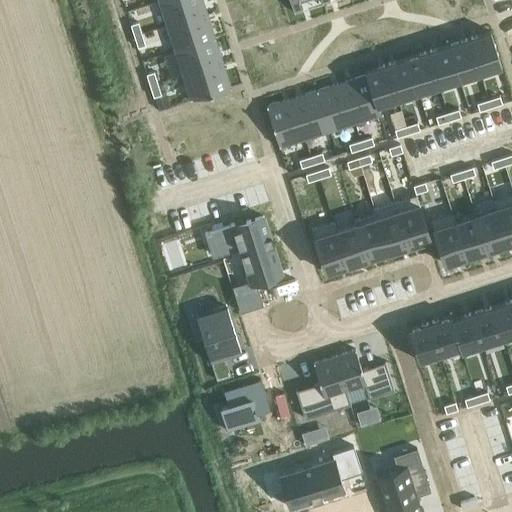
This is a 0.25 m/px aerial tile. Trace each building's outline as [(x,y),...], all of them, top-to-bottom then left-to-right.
[(159,0),(167,25),(207,12),(202,0),(159,0)] [(289,0),(294,12),(302,9),(299,0),(289,0)] [(207,12),(167,25),(175,50),(215,37),(215,36),(207,12)] [(138,21),(130,24),(134,35),(142,33),(138,21)] [(490,31),(469,37),(480,72),(501,65),(490,31)] [(142,33),(134,35),(137,47),(145,44),(142,33)] [(215,37),(175,50),(182,75),(223,62),(215,38),(215,37)] [(469,37),(448,44),(459,79),(480,72),(469,37)] [(448,44),(428,50),(439,85),(459,79),(448,44)] [(428,50),(407,57),(418,92),(439,85),(428,50)] [(407,57),(387,64),(398,98),(418,92),(407,57)] [(223,62),(182,75),(190,99),(190,100),(231,87),(231,86),(230,86),(223,62)] [(387,64),(365,70),(366,74),(367,74),(377,105),(398,98),(387,64)] [(153,71),(146,74),(149,85),(157,82),(153,71)] [(366,74),(342,81),(355,122),(380,114),(377,105),(367,74),(366,74)] [(342,81),(318,89),(330,129),(355,122),(342,81)] [(157,82),(149,85),(153,96),(161,94),(157,82)] [(318,89),(293,97),(306,137),(330,129),(318,89)] [(499,95),(488,99),(490,106),(502,103),(499,95)] [(267,105),(266,106),(279,146),(280,146),(306,137),(293,97),(267,105)] [(488,99),(476,102),(479,110),(490,106),(488,99)] [(458,108),(447,112),(449,120),(460,116),(458,108)] [(447,112),(435,116),(438,123),(449,120),(447,112)] [(417,121),(405,125),(408,133),(419,129),(417,121)] [(405,125),(394,129),(396,136),(408,133),(405,125)] [(371,136),(360,140),(362,147),(373,144),(371,136)] [(360,140),(348,143),(351,151),(362,147),(360,140)] [(400,143),(388,147),(391,155),(402,151),(400,143)] [(321,152),(310,155),(313,163),(324,159),(321,152)] [(369,153),(358,157),(360,164),(371,161),(369,153)] [(511,153),(502,157),(504,164),(511,161),(511,153)] [(310,155),(299,159),(301,167),(313,163),(310,155)] [(358,157),(346,160),(348,168),(360,164),(358,157)] [(502,157),(491,160),(493,168),(504,164),(502,157)] [(328,166),(316,170),(319,177),(330,174),(328,166)] [(472,166),(461,170),(463,177),(475,174),(472,166)] [(316,170),(305,173),(307,181),(319,177),(316,170)] [(461,170),(449,173),(452,181),(463,177),(461,170)] [(418,183),(413,185),(415,193),(427,189),(424,181),(418,183)] [(511,192),(492,199),(495,208),(496,208),(507,243),(511,241),(511,192)] [(416,194),(394,201),(408,245),(430,238),(416,194)] [(394,201),(373,208),(374,212),(375,212),(388,252),(408,245),(394,201)] [(495,208),(475,214),(486,250),(507,243),(496,208),(495,208)] [(261,212),(201,231),(209,256),(237,247),(248,280),(280,270),(261,212)] [(374,212),(354,219),(355,223),(356,223),(367,258),(388,252),(375,212),(374,212)] [(452,212),(430,219),(444,263),(466,256),(455,221),(452,212)] [(455,221),(466,256),(486,250),(475,214),(455,221)] [(333,220),(311,227),(325,272),(347,265),(336,229),(333,220)] [(336,229),(347,265),(367,258),(356,223),(355,223),(336,229)] [(180,233),(157,240),(169,275),(191,268),(180,233)] [(254,281),(232,288),(240,312),(261,305),(254,281)] [(511,298),(493,305),(504,337),(511,334),(511,298)] [(227,305),(197,314),(217,380),(232,375),(226,356),(242,351),(227,305)] [(493,305),(473,311),(483,344),(504,337),(493,305)] [(473,311),(452,318),(461,346),(460,347),(461,351),(483,344),(473,311)] [(451,314),(430,321),(440,353),(460,347),(461,346),(452,318),(451,314)] [(430,321),(408,328),(418,360),(440,353),(430,321)] [(355,348),(334,355),(345,389),(346,389),(361,384),(364,383),(369,397),(394,389),(385,360),(361,368),(355,348)] [(319,381),(296,389),(305,418),(349,403),(345,389),(334,355),(313,362),(319,381)] [(259,379),(224,390),(229,404),(220,407),(228,430),(260,419),(256,409),(268,406),(259,379)] [(487,391),(476,395),(478,402),(489,399),(487,391)] [(476,395),(464,398),(467,406),(478,402),(476,395)] [(455,401),(444,405),(446,412),(457,409),(455,401)] [(368,423),(364,410),(357,412),(361,425),(368,423)] [(295,423),(260,435),(267,458),(302,446),(295,423)] [(309,431),(302,433),(305,445),(313,442),(309,431)] [(333,457),(279,475),(289,506),(345,488),(341,477),(361,471),(353,445),(331,452),(333,457)] [(397,468),(377,474),(389,511),(423,511),(418,493),(420,492),(419,488),(428,486),(416,448),(394,455),(397,468)]
